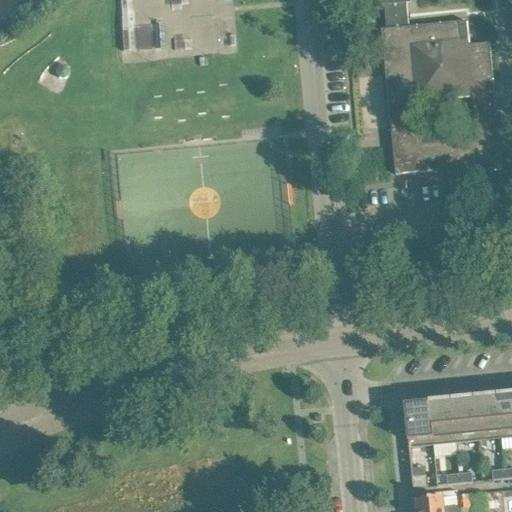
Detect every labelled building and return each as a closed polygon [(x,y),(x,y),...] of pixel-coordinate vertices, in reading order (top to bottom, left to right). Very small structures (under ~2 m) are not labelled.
[(494,116),(497,116),(495,104),(493,104),(490,81),(494,81),(490,44),(470,47),(467,22),(409,28),(407,4),(411,4),(410,0),(378,0),(379,7),(385,7),(387,30),(382,31),(396,176),(441,171),(440,168),(447,167),(448,177),(503,171),(499,138),(496,139),(494,116)] [(511,396),(497,398),(502,440),(511,439),(511,396)] [(479,442),(502,440),(497,398),(475,400),(479,442)] [(456,445),(479,442),(475,400),(452,402),(456,445)] [(452,402),(432,404),(429,405),(434,447),(456,445),(452,402)] [(429,405),(405,407),(410,449),(434,447),(429,405)] [(493,482),(506,481),(505,471),(492,472),(493,482)] [(460,475),(460,485),(473,484),(472,474),(460,475)] [(447,477),(448,486),(460,485),(460,475),(447,477)] [(413,479),(414,490),(428,488),(427,477),(413,479)] [(471,510),(469,497),(458,498),(458,506),(459,511),(461,511),(471,510)] [(459,511),(458,506),(445,508),(444,499),(418,501),(418,511),(461,511),(459,511)]
